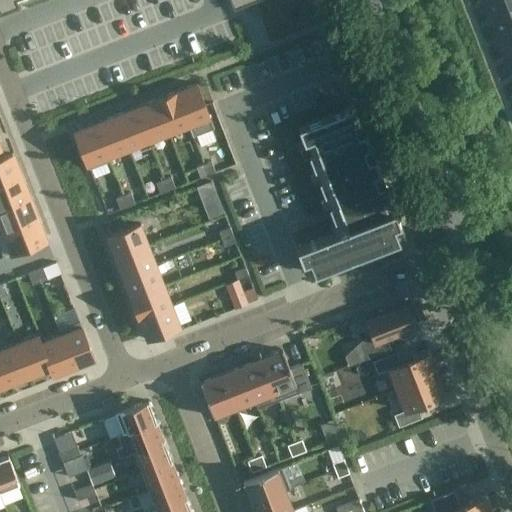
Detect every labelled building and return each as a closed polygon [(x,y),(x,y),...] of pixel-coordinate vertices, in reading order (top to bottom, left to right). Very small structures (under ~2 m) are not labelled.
[(0,0),(0,9),(18,3),(17,0),(230,0),(232,5),(245,0),(0,0)] [(511,0),(481,0),(488,15),(511,5),(511,0)] [(511,5),(488,15),(495,34),(511,27),(511,5)] [(511,27),(495,34),(502,53),(511,49),(511,27)] [(511,49),(502,53),(510,72),(511,71),(511,49)] [(175,92),(188,125),(209,117),(196,83),(175,92)] [(168,133),(188,125),(175,92),(155,99),(168,133)] [(148,141),(168,133),(155,99),(135,107),(148,141)] [(128,149),(148,141),(135,107),(115,115),(128,149)] [(302,262),(308,260),(313,273),(399,240),(398,238),(404,235),(354,107),(298,128),(304,143),(298,145),(303,156),(308,154),(309,156),(313,167),(314,169),(308,171),(313,182),(318,180),(319,182),(323,193),(324,195),(318,197),(323,208),(328,206),(329,208),(333,218),(334,221),(328,223),(333,234),(296,248),(302,262)] [(108,156),(128,149),(115,115),(95,123),(108,157),(108,156)] [(110,161),(108,156),(108,157),(95,123),(73,131),(88,169),(110,161)] [(0,158),(0,183),(20,176),(12,154),(0,158)] [(203,164),(207,175),(215,172),(211,161),(203,164)] [(200,178),(207,175),(203,164),(196,167),(200,178)] [(0,208),(29,197),(20,176),(0,183),(0,208)] [(167,191),(175,188),(170,177),(163,180),(167,191)] [(160,194),(167,191),(163,180),(155,183),(160,194)] [(211,180),(200,185),(203,192),(214,188),(211,180)] [(123,196),(127,207),(135,204),(130,193),(123,196)] [(120,210),(127,207),(123,196),(115,199),(120,210)] [(0,208),(0,224),(3,232),(37,218),(29,197),(0,208)] [(3,232),(12,254),(46,241),(37,218),(3,232)] [(106,237),(114,258),(148,245),(140,224),(106,237)] [(221,239),(232,235),(229,228),(218,232),(221,239)] [(221,239),(224,247),(235,242),(232,235),(221,239)] [(122,278),(156,265),(148,245),(114,258),(122,278)] [(164,285),(156,265),(122,278),(130,298),(164,285)] [(35,269),(39,280),(47,277),(43,266),(35,269)] [(248,275),(245,268),(234,272),(237,280),(248,275)] [(28,272),(32,283),(39,280),(35,269),(28,272)] [(138,318),(172,305),(164,285),(130,298),(138,318)] [(416,325),(408,303),(369,318),(374,330),(364,339),(370,357),(394,347),(389,336),(416,325)] [(172,305),(138,318),(146,339),(180,326),(172,305)] [(60,334),(73,368),(94,359),(79,321),(58,330),(59,334),(60,334)] [(30,376),(50,368),(40,342),(40,341),(37,334),(17,342),(30,376)] [(52,376),(73,368),(60,334),(59,334),(40,341),(40,342),(50,368),(52,376)] [(0,358),(10,384),(30,376),(17,342),(0,348),(0,358)] [(282,350),(261,358),(277,400),(310,387),(301,364),(290,368),(282,350)] [(397,389),(436,374),(427,353),(400,363),(395,352),(372,361),(377,373),(388,368),(397,389)] [(0,387),(10,384),(0,358),(0,387)] [(277,400),(261,358),(241,366),(256,404),(255,404),(257,408),(277,400)] [(256,404),(241,366),(221,374),(234,407),(233,408),(235,412),(255,404),(256,404)] [(213,416),(233,408),(234,407),(221,374),(200,382),(213,416)] [(444,395),(436,374),(397,389),(405,410),(393,415),(398,427),(421,418),(417,406),(444,395)] [(123,434),(127,433),(127,432),(156,421),(148,400),(115,413),(123,434)] [(163,440),(156,421),(127,432),(127,433),(135,451),(163,440)] [(306,450),(301,439),(294,442),(298,453),(306,450)] [(163,440),(135,451),(142,471),(171,459),(163,440)] [(291,456),(298,453),(294,442),(287,445),(291,456)] [(68,449),(71,458),(81,455),(77,446),(68,449)] [(62,462),(71,458),(68,449),(59,453),(62,462)] [(8,455),(0,457),(0,490),(19,484),(8,455)] [(266,466),(261,455),(254,458),(258,469),(266,466)] [(258,469),(254,458),(247,461),(251,472),(258,469)] [(171,459),(142,471),(150,490),(179,479),(171,459)] [(335,470),(346,466),(343,459),(332,463),(335,470)] [(335,470),(337,477),(349,473),(346,466),(335,470)] [(286,489),(286,490),(290,489),(281,467),(278,468),(243,482),(251,503),(286,489)] [(179,479),(150,490),(157,509),(186,498),(179,479)] [(83,488),(86,497),(96,493),(92,484),(83,488)] [(77,500),(86,497),(83,488),(74,491),(77,500)] [(251,503),(254,511),(287,511),(294,510),(286,490),(286,489),(251,503)] [(489,511),(484,497),(460,506),(454,491),(430,500),(434,511),(489,511)] [(191,511),(186,498),(157,509),(158,511),(191,511)] [(347,503),(350,511),(362,506),(359,499),(347,503)]
